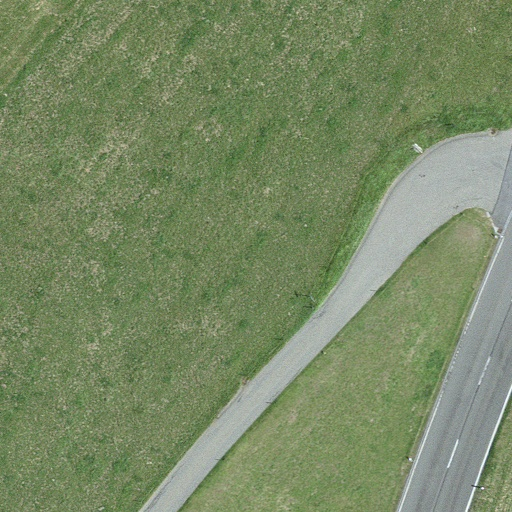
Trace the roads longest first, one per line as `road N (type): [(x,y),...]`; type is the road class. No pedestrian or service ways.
road 1 (unclassified): [(511,168),(446,183),(394,235),(168,511)]
road 2 (primary): [(511,305),(437,511)]
